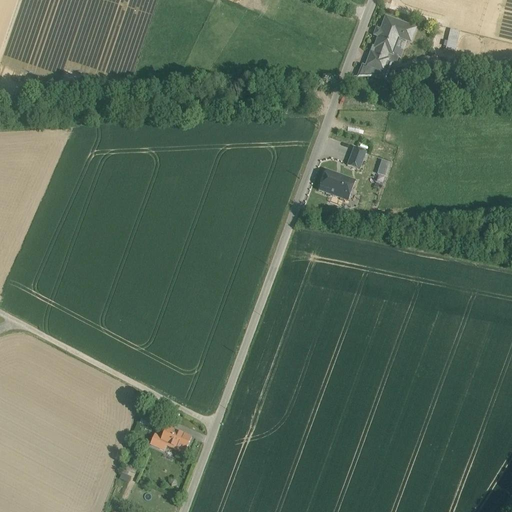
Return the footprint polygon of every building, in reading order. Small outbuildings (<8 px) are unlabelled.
[(415,29),(386,18),(374,49),(375,49),(392,56),(392,55),(399,38),(410,43),(415,29)] [(392,56),(375,49),(373,55),(388,60),(387,62),(394,65),(396,64),(398,59),(397,57),(392,55),(392,56)] [(373,55),(371,54),(366,67),(383,73),(387,62),(388,60),(373,55)] [(427,58),(422,60),(420,65),(422,70),(427,72),(432,70),(434,65),(432,60),(427,58)] [(359,171),(367,153),(355,148),(348,166),(359,171)] [(355,182),(326,172),(319,191),(347,202),(355,182)] [(180,415),(164,407),(160,414),(169,419),(166,423),(173,427),(180,415)] [(154,418),(144,414),(140,424),(150,428),(154,418)] [(192,438),(167,427),(164,434),(163,433),(162,436),(163,436),(160,444),(185,455),(192,438)] [(135,463),(131,462),(126,475),(131,477),(133,473),(131,472),(135,463)]
